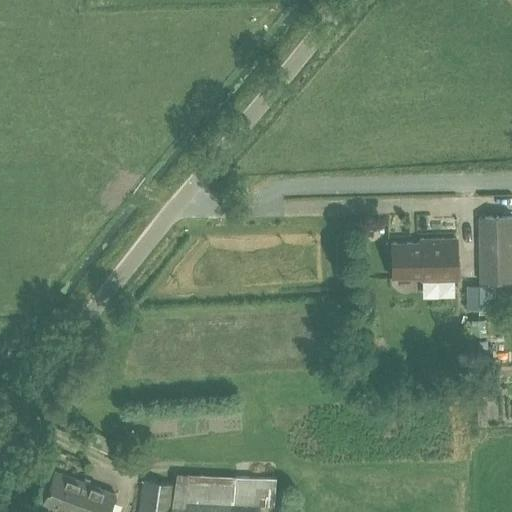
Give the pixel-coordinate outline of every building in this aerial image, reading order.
[(481,281),(511,280),(511,218),(480,218),(481,281)] [(421,242),(392,242),(393,278),(421,277),(421,280),(458,279),(457,238),(421,239),(421,242)] [(467,285),(467,308),(479,308),(479,313),(489,313),(488,285),(467,285)] [(487,334),(486,319),(471,319),(472,335),(487,334)] [(235,403),(208,406),(210,418),(236,415),(235,403)] [(103,436),(98,447),(123,459),(128,447),(103,436)] [(94,495),(97,486),(55,470),(43,502),(70,511),(81,511),(89,493),(94,495)] [(176,473),(175,483),(171,511),(259,511),(260,506),(262,506),(262,503),(273,503),(274,476),(236,475),(176,473)] [(143,479),(139,511),(171,511),(175,483),(143,479)] [(89,493),(81,511),(108,511),(116,493),(97,486),(94,495),(89,493)]
